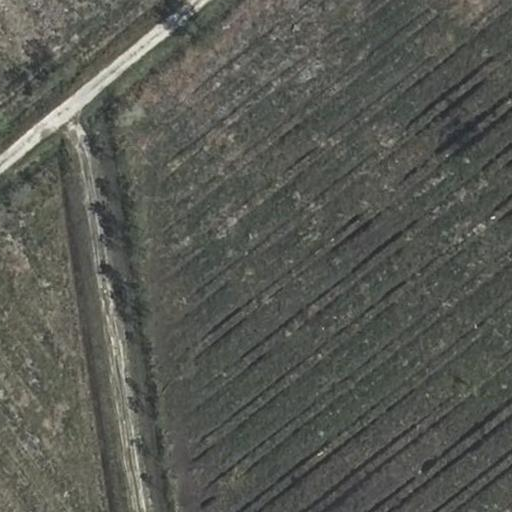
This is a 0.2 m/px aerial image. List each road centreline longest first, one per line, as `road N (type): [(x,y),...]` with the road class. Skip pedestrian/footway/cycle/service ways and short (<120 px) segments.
road 1 (track): [(51,102),(121,511)]
road 2 (track): [(0,143),(176,0)]
